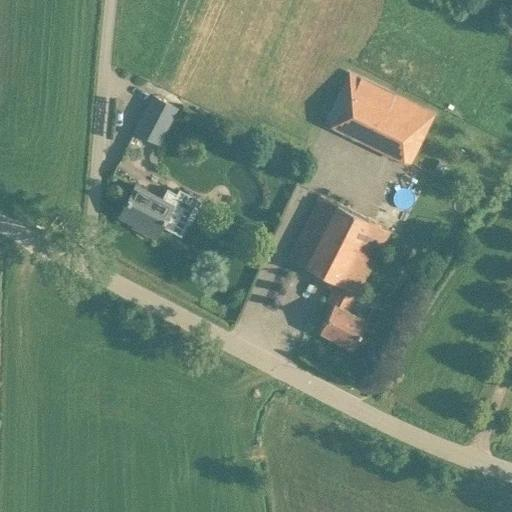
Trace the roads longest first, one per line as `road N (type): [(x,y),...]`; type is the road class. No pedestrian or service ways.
road 1 (unclassified): [(94,262),(361,408),(511,470)]
road 2 (unclassified): [(94,262),(112,0)]
road 3 (unknown): [(511,299),(469,455)]
